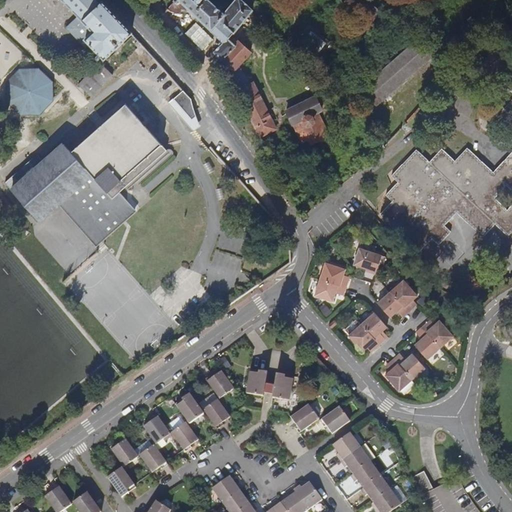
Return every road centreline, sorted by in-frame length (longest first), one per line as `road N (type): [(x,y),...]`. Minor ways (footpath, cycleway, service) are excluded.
road 1 (unclassified): [(295,228),(201,93),(115,0)]
road 2 (residential): [(339,511),(306,465),(275,483),(224,455),(117,511)]
road 3 (unknown): [(295,228),(431,119),(460,120),(481,147)]
road 4 (unclassified): [(238,319),(66,441)]
road 5 (residential): [(511,303),(477,339),(457,417)]
